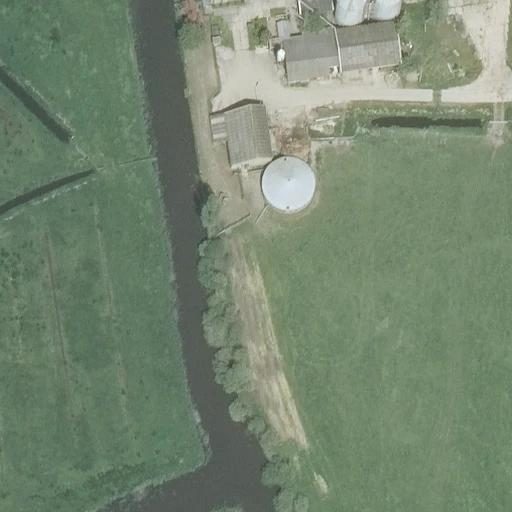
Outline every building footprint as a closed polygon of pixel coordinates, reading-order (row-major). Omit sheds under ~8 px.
[(208,0),(209,4),(238,0),(295,0),(298,19),(332,15),(329,0),(418,0),(419,3),(440,0),(208,0)] [(276,26),(278,43),(281,43),(290,41),(287,25),(276,26)] [(290,41),(281,43),(287,85),(328,80),(336,79),(339,78),(333,37),(332,30),(300,34),(300,40),(290,41)] [(282,51),(281,43),(278,43),(268,44),(269,53),(282,51)] [(271,164),(264,112),(209,120),(213,146),(226,144),(230,170),(271,164)] [(291,162),(288,162),(287,162),(284,162),(281,162),(277,163),(274,165),(272,167),(270,168),(268,170),(266,172),(264,175),(263,178),(262,182),(261,185),(261,188),(261,190),(261,192),(261,194),(262,196),(262,197),(263,199),(265,202),(267,205),(269,207),(272,210),(275,212),(278,213),(281,214),(285,215),(288,215),(292,214),(295,214),(297,213),(301,211),(304,209),(306,207),(308,205),(310,203),(311,202),(312,199),(312,197),(313,196),(314,194),(314,192),(314,188),(314,186),(314,185),(313,182),(313,180),(312,178),(311,177),(311,175),(308,172),(307,170),(305,168),(304,167),(301,165),(298,164),(295,163),(291,162)]
